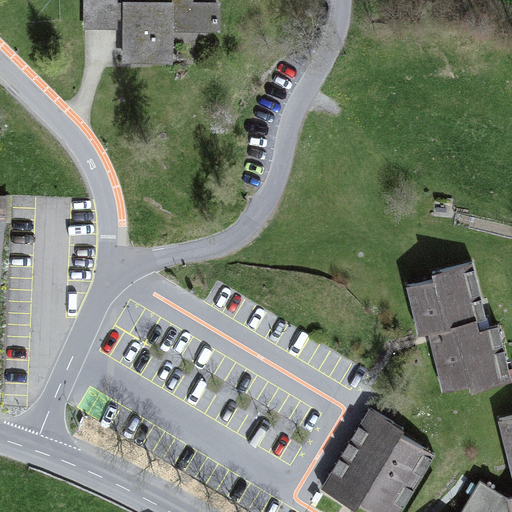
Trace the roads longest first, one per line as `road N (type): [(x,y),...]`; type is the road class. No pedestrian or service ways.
road 1 (residential): [(33,450),(115,272),(222,242),(262,209),(303,92),(334,42),(343,0)]
road 2 (motorway): [(310,0),(511,38)]
road 3 (primary): [(169,511),(33,450)]
